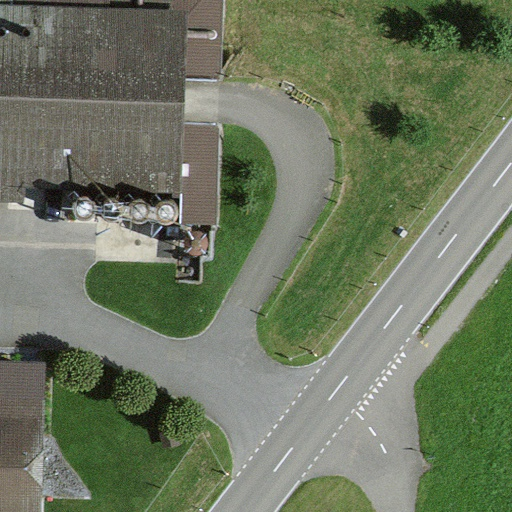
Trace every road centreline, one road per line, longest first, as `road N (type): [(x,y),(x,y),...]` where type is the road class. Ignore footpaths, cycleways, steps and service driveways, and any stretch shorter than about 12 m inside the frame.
road 1 (tertiary): [(247,511),(511,167)]
road 2 (track): [(219,370),(292,191),(298,149),(287,122),(227,100)]
road 3 (track): [(334,400),(373,439),(395,481),(398,511)]
